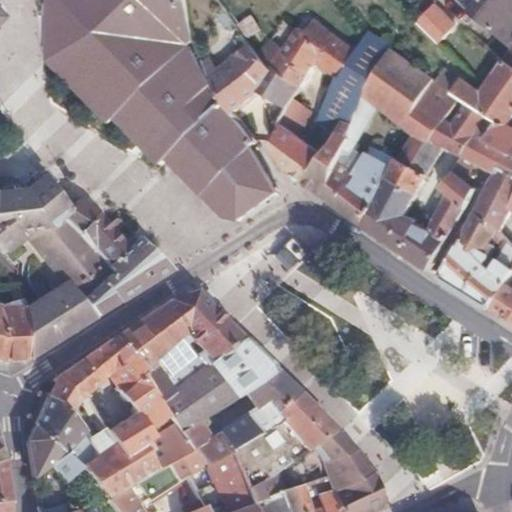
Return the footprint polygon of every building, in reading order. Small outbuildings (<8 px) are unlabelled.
[(277,190),(254,151),(250,144),(254,139),(216,95),(189,43),(192,41),(187,0),(51,0),(47,4),(48,58),(109,121),(115,115),(141,142),(149,135),(204,191),(216,181),(220,180),(235,196),(235,202),(226,213),(241,217),(277,190)] [(458,24),(436,0),(417,20),(439,43),(458,24)] [(511,0),(483,0),(472,13),(511,45),(511,0)] [(319,64),(338,75),(343,78),(357,54),(316,20),(306,34),(300,29),(283,50),(271,39),(257,54),(278,69),(302,86),(319,64)] [(343,78),(364,91),(386,55),(367,39),(363,45),(357,54),(343,78)] [(259,145),(263,143),(250,111),(244,114),(241,107),(264,89),(278,69),(257,54),(250,47),(230,67),(210,78),(220,94),(223,93),(259,145)] [(364,91),(418,134),(430,143),(462,98),(455,93),(388,51),(386,55),(364,91)] [(499,119),(510,124),(511,120),(511,63),(506,59),(483,91),(462,80),(455,93),(462,98),(487,113),(498,120),(499,119)] [(278,69),(264,89),(289,106),(291,103),(302,86),(278,69)] [(364,223),(430,269),(464,210),(476,187),(454,171),(439,184),(446,191),(442,197),(445,200),(431,228),(422,223),(422,221),(408,213),(424,197),(430,172),(448,145),(464,154),(487,113),(462,98),(430,143),(418,134),(402,156),(364,223)] [(279,122),(282,124),(294,136),(305,112),(291,103),(289,106),(279,122)] [(305,182),(364,223),(402,156),(395,151),(387,164),(376,157),(364,176),(362,174),(356,182),(336,169),(355,125),(323,111),(319,119),(337,135),(333,143),(324,152),(305,182)] [(511,173),(511,150),(488,139),(498,120),(487,113),(464,154),(498,172),(501,167),(511,173)] [(94,114),(84,126),(108,146),(118,133),(94,114)] [(511,125),(510,124),(499,119),(498,120),(488,139),(511,150),(511,125)] [(282,165),(295,176),(313,145),(306,140),(294,136),(282,124),(274,142),(277,156),(282,165)] [(295,176),(305,182),(324,152),(313,145),(295,176)] [(511,173),(501,167),(498,172),(476,211),(497,229),(499,231),(511,206),(511,173)] [(25,359),(93,317),(79,297),(101,280),(110,273),(64,220),(68,214),(42,180),(27,200),(0,197),(0,240),(4,246),(25,230),(64,280),(21,306),(23,314),(25,359)] [(204,191),(226,213),(235,202),(235,196),(220,180),(216,181),(204,191)] [(116,302),(169,269),(137,237),(127,245),(108,224),(97,214),(76,201),(68,214),(64,220),(110,273),(101,280),(116,302)] [(441,276),(493,309),(508,283),(511,276),(511,245),(510,243),(493,269),(487,265),(489,261),(487,259),(495,246),(491,243),(497,229),(476,211),(441,276)] [(93,317),(116,302),(101,280),(79,297),(93,317)] [(511,285),(508,283),(493,309),(511,320),(511,285)] [(199,343),(224,320),(195,292),(171,298),(114,336),(129,354),(142,368),(138,372),(166,412),(181,401),(166,374),(169,372),(155,355),(184,332),(187,336),(181,341),(194,355),(201,351),(202,348),(199,343)] [(0,360),(2,360),(25,359),(23,314),(21,306),(19,300),(0,305),(0,360)] [(244,340),(224,320),(199,343),(202,348),(201,351),(213,360),(244,340)] [(129,354),(114,336),(94,350),(109,372),(129,354)] [(213,360),(201,351),(194,355),(169,372),(166,374),(181,401),(166,412),(168,416),(173,424),(179,433),(199,420),(242,392),(274,371),(244,340),(213,360)] [(109,372),(94,350),(82,358),(99,381),(106,375),(109,372)] [(142,368),(129,354),(109,372),(106,375),(131,414),(106,431),(123,456),(143,445),(157,470),(169,463),(189,452),(189,450),(179,433),(173,424),(151,438),(147,430),(168,416),(166,412),(138,372),(142,368)] [(99,381),(82,358),(59,373),(48,393),(70,415),(76,403),(82,396),(91,389),(99,381)] [(295,391),(274,371),(242,392),(252,407),(208,437),(199,420),(179,433),(189,450),(195,446),(205,463),(206,466),(228,452),(227,449),(276,419),(273,412),(295,391)] [(82,396),(92,410),(100,403),(91,389),(82,396)] [(334,431),(295,391),(273,412),(276,419),(227,449),(228,452),(244,488),(269,475),(313,445),(334,431)] [(48,393),(33,425),(62,455),(84,432),(70,415),(48,393)] [(26,439),(32,477),(51,465),(63,483),(78,471),(62,455),(33,425),(26,439)] [(105,497),(125,488),(157,470),(143,445),(123,456),(106,431),(89,442),(96,456),(78,471),(104,497),(105,497)] [(357,454),(334,431),(313,445),(325,474),(330,490),(338,511),(369,511),(382,506),(374,477),(357,454)] [(190,472),(205,463),(195,446),(189,450),(189,452),(169,463),(178,477),(190,472)] [(244,488),(228,452),(206,466),(214,485),(224,481),(236,510),(232,511),(253,511),(251,505),(244,488)] [(10,511),(8,492),(3,458),(0,458),(0,511),(10,511)] [(330,490),(325,474),(301,484),(308,502),(316,499),(315,497),(330,490)] [(269,475),(244,488),(251,505),(277,494),(269,475)] [(338,511),(330,490),(315,497),(316,499),(308,502),(301,484),(277,494),(285,511),(338,511)] [(205,511),(203,505),(187,511),(140,511),(125,488),(105,497),(116,511),(205,511)] [(285,511),(277,494),(251,505),(253,511),(285,511)]
